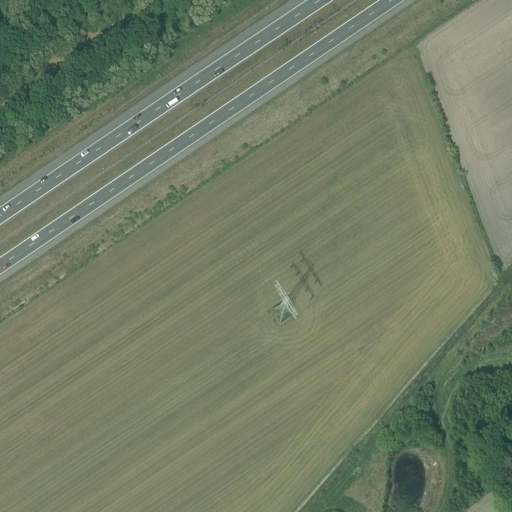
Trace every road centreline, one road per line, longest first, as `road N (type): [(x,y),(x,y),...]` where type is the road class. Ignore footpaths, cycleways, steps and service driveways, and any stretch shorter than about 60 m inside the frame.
road 1 (motorway): [(0,267),(393,0)]
road 2 (motorway): [(321,0),(0,217)]
